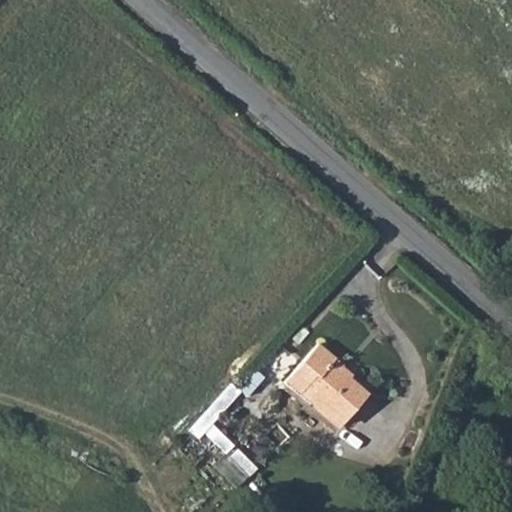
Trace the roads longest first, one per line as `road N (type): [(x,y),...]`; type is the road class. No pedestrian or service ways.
road 1 (tertiary): [(143,0),(511,330)]
road 2 (track): [(0,407),(117,446),(158,511)]
